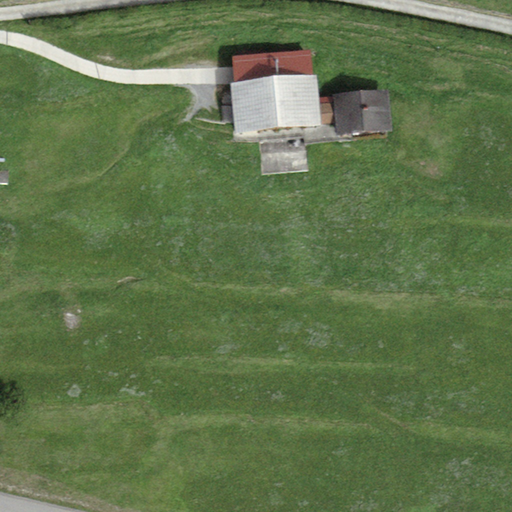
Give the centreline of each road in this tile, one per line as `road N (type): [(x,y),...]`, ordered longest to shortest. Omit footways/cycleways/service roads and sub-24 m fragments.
road 1 (track): [(0,30),(103,67),(204,78)]
road 2 (track): [(511,25),(352,0)]
road 3 (track): [(144,0),(0,14)]
